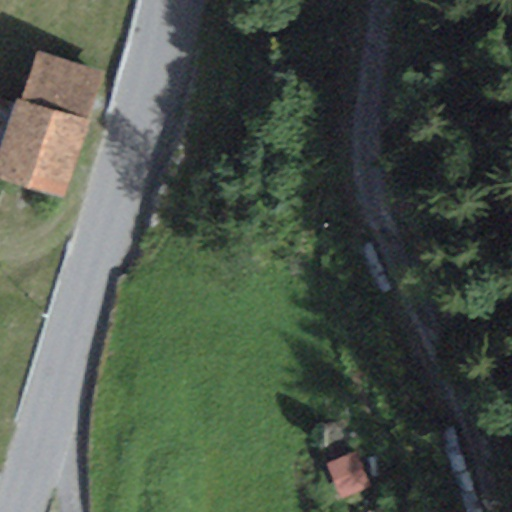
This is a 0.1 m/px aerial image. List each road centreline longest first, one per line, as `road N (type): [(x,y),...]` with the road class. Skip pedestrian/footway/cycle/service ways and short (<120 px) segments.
road 1 (track): [(361,0),(348,83),(360,219),(413,315),(476,511)]
road 2 (tertiary): [(175,0),(26,511)]
